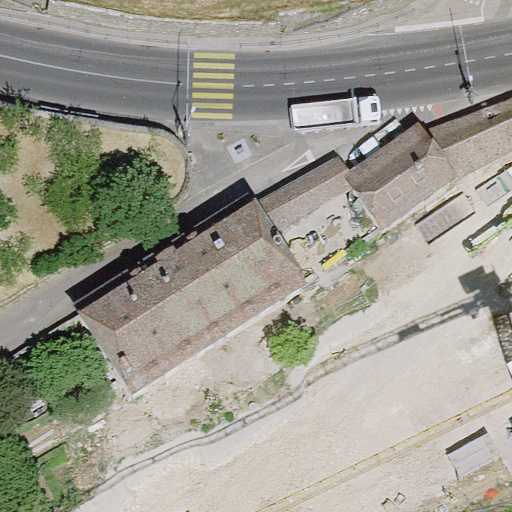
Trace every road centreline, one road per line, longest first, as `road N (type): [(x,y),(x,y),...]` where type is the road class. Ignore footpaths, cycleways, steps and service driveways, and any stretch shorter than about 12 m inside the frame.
road 1 (residential): [(342,79),(279,163),(173,243),(0,344)]
road 2 (secondary): [(342,79),(140,79),(0,54)]
road 3 (secondary): [(470,62),(342,79)]
